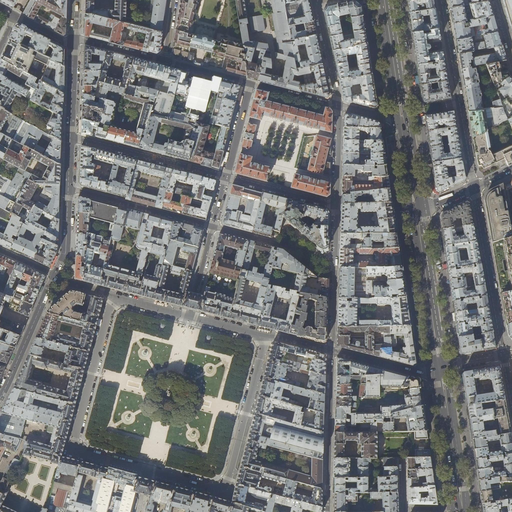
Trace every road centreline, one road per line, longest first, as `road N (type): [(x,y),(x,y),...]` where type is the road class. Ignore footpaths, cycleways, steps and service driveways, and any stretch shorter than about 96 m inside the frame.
road 1 (residential): [(262,335),(227,483),(213,487),(148,471)]
road 2 (residential): [(148,471),(73,444),(116,298)]
road 3 (residential): [(440,0),(474,188)]
road 4 (residential): [(504,354),(474,188)]
road 5 (residential): [(327,511),(331,350)]
road 6 (residential): [(70,137),(225,177)]
road 7 (primary): [(440,367),(416,212)]
road 8 (residential): [(212,226),(68,188)]
road 9 (primary): [(460,508),(440,367)]
road 10 (tertiary): [(54,275),(0,397)]
road 11 (residential): [(333,258),(212,226)]
road 12 (primary): [(402,122),(384,0)]
